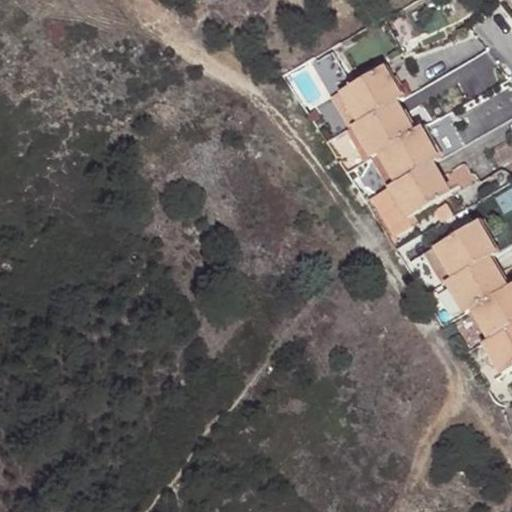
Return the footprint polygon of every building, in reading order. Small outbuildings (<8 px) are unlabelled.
[(381,72),(342,95),(359,125),(353,129),(371,160),(377,157),(395,187),(389,189),(408,222),(447,198),(436,179),(441,176),(434,165),(440,161),(432,147),(428,150),(417,132),(410,136),(400,118),(405,115),(398,103),(404,99),(396,86),(391,89),(381,72)] [(359,125),(342,95),(330,101),(348,132),(353,129),(359,125)] [(353,129),(348,132),(345,134),(363,165),(369,161),(371,160),(353,129)] [(386,192),(389,189),(395,187),(377,157),(371,160),(369,161),(386,192)] [(475,226),(435,249),(453,280),(447,283),(464,314),(471,310),(489,341),(482,344),(500,375),(511,368),(511,288),(511,287),(504,291),(486,261),(493,258),(475,226)] [(453,280),(435,249),(423,256),(440,287),(447,283),(453,280)]
